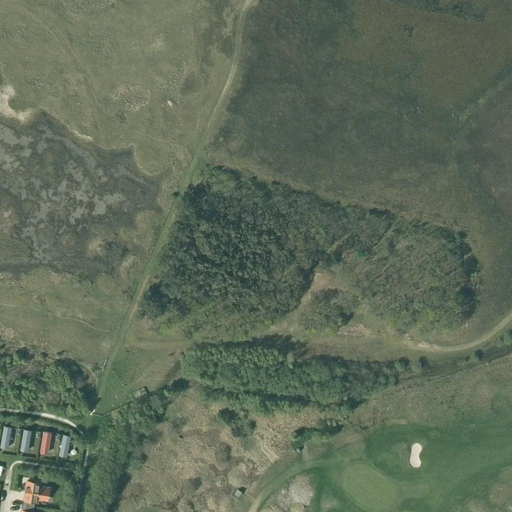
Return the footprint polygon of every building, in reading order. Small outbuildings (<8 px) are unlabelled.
[(0,446),(7,448),(11,427),(3,426),(0,440),(0,446)] [(33,428),(32,437),(41,438),(42,429),(33,428)] [(27,451),(31,430),(23,429),(19,449),(27,451)] [(47,453),(51,432),(43,431),(39,451),(47,453)] [(66,456),(70,436),(63,434),(58,454),(66,456)] [(25,494),(24,500),(25,500),(24,505),(33,507),(33,502),(36,502),(37,498),(47,500),(49,489),(38,487),(39,482),(27,480),(26,487),(25,487),(24,494),(25,494)]
